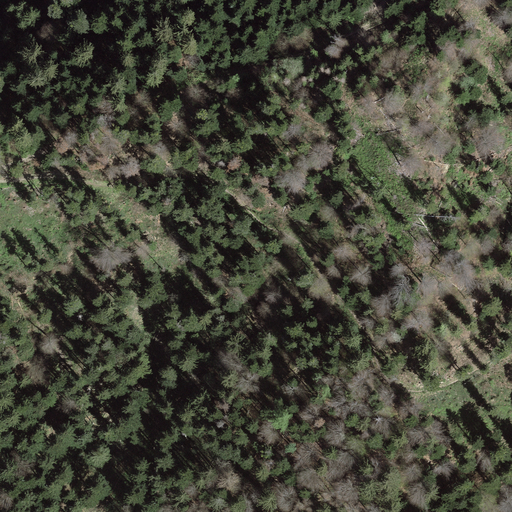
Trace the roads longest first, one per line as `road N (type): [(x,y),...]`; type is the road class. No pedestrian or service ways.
road 1 (track): [(0,181),(64,175),(117,184),(170,175),(222,186),(312,261),(361,328),(383,384),(398,391),(447,387),(491,358),(511,329)]
road 2 (track): [(432,0),(109,114),(0,177)]
